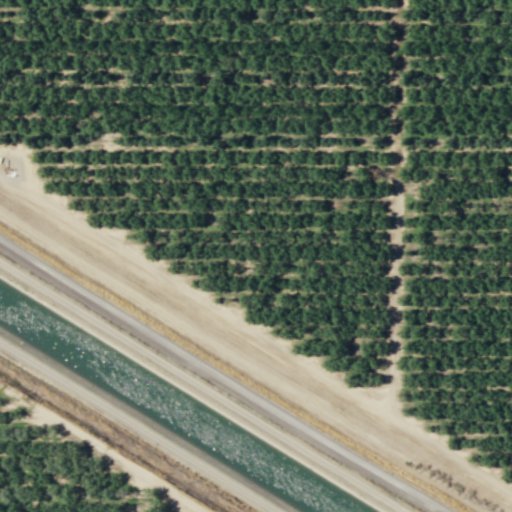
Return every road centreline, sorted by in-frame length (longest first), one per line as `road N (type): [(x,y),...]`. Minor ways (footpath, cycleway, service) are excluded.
road 1 (residential): [(440,511),(0,237)]
road 2 (track): [(402,511),(0,262)]
road 3 (track): [(200,511),(0,388)]
